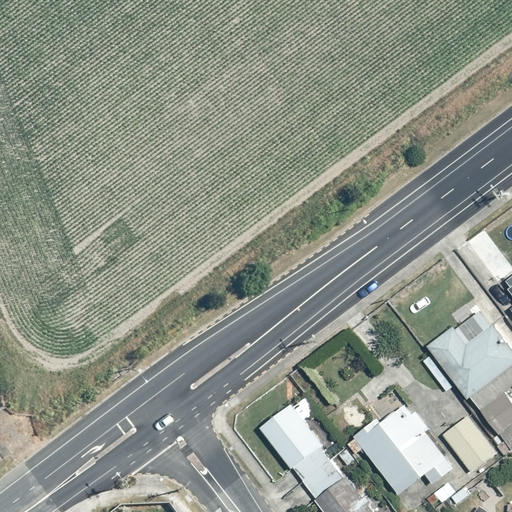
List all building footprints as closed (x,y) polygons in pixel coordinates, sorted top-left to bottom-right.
[(511,396),(507,390),(511,385),(511,349),(474,298),(463,306),(470,316),(432,344),(467,392),(480,409),(510,451),(511,449),(511,396)] [(297,465),(327,444),(308,418),(320,410),(308,394),(265,425),(295,467),(296,466),(297,465)] [(408,400),(404,402),(401,398),(349,438),(352,443),(360,452),(367,446),(402,493),(426,475),(436,488),(432,492),(442,505),(453,496),(459,505),(473,494),(454,470),(458,467),(429,429),(433,426),(420,408),(416,411),(408,400)] [(470,413),(445,432),(473,470),(499,452),(470,413)] [(327,444),(297,465),(319,497),(350,476),(327,444)] [(350,476),(319,497),(329,511),(380,511),(360,484),(357,486),(350,476)]
